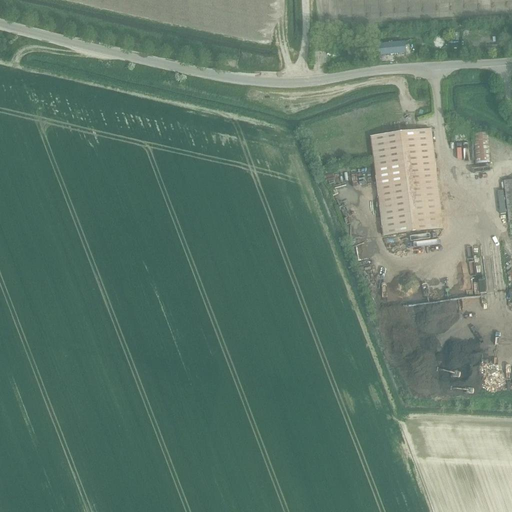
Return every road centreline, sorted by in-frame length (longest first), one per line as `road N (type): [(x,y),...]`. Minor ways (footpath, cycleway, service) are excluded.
road 1 (unclassified): [(0,23),(256,82),(511,62)]
road 2 (unknown): [(434,70),(445,167),(483,215),(497,317),(511,335)]
